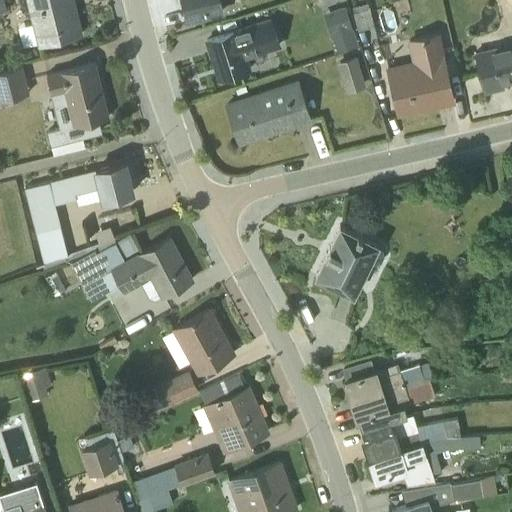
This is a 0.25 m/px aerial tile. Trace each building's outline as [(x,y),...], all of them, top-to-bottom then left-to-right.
[(80,33),(71,0),(27,0),(38,43),(80,33)] [(183,0),(187,17),(223,10),(220,0),(183,0)] [(373,24),(367,2),(351,6),(357,29),(373,24)] [(356,43),(344,4),(322,12),(334,51),(356,43)] [(216,56),(222,76),(250,67),(247,56),(280,45),(271,17),(206,39),(212,57),(216,56)] [(451,99),(437,30),(406,37),(410,58),(386,63),(395,110),(451,99)] [(500,80),(511,77),(511,34),(510,35),(511,41),(474,49),(484,92),(502,88),(500,80)] [(336,61),(345,90),(365,84),(355,54),(336,61)] [(93,61),(46,73),(59,123),(45,127),(49,143),(100,130),(96,117),(106,115),(93,61)] [(20,66),(0,70),(0,96),(26,90),(20,66)] [(226,102),(239,140),(239,138),(265,130),(266,131),(309,118),(296,78),(226,102)] [(124,161),(24,186),(44,261),(67,255),(53,202),(76,196),(78,205),(131,191),(124,161)] [(97,226),(100,239),(115,235),(111,222),(97,226)] [(385,245),(338,222),(314,271),(352,289),(366,261),(375,265),(385,245)] [(181,260),(168,237),(125,260),(122,256),(138,248),(130,233),(95,252),(93,248),(70,260),(90,297),(104,290),(106,293),(121,285),(124,290),(140,282),(149,299),(187,279),(178,262),(181,260)] [(196,371),(228,354),(220,340),(224,338),(208,307),(161,333),(178,363),(188,357),(196,371)] [(343,367),(351,394),(422,376),(418,362),(399,367),(397,361),(374,368),(371,358),(343,367)] [(44,363),(23,370),(31,395),(52,388),(44,363)] [(197,386),(188,368),(140,391),(145,400),(149,410),(197,386)] [(429,374),(422,376),(351,394),(360,426),(408,412),(405,402),(434,393),(429,374)] [(221,449),(267,428),(247,382),(240,385),(236,376),(223,382),(227,391),(201,402),(221,449)] [(113,425),(149,410),(145,400),(109,416),(113,425)] [(408,412),(360,426),(369,456),(444,433),(460,432),(456,415),(412,424),(408,412)] [(444,433),(369,456),(374,475),(402,467),(406,483),(434,477),(431,471),(440,468),(434,450),(447,446),(444,433)] [(109,438),(80,448),(88,473),(118,463),(109,438)] [(178,483),(215,470),(208,451),(131,479),(138,497),(147,494),(178,483)] [(280,457),(227,477),(240,511),(272,511),(297,503),(280,457)] [(427,481),(429,497),(497,487),(494,471),(427,481)] [(45,511),(35,480),(0,491),(0,511),(45,511)] [(178,483),(147,494),(152,507),(171,501),(168,492),(180,488),(178,483)] [(68,501),(71,511),(122,511),(115,487),(68,501)] [(432,511),(427,496),(391,508),(392,511),(432,511)]
